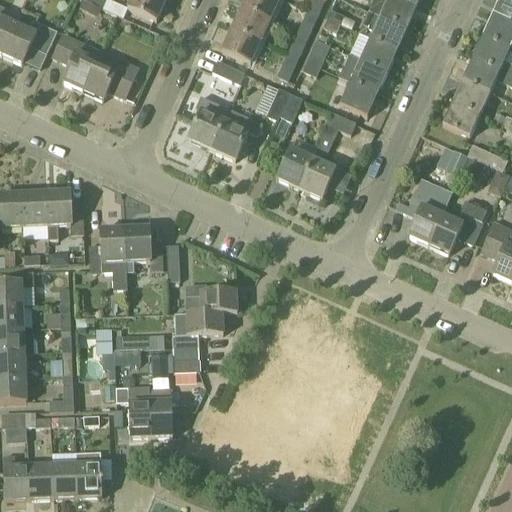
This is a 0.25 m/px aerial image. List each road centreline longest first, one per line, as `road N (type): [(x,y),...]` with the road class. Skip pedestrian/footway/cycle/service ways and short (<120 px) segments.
road 1 (residential): [(341,271),(462,0)]
road 2 (residential): [(341,271),(131,175)]
road 3 (residential): [(131,175),(211,0)]
road 4 (residential): [(511,342),(341,271)]
road 5 (residential): [(131,175),(0,115)]
